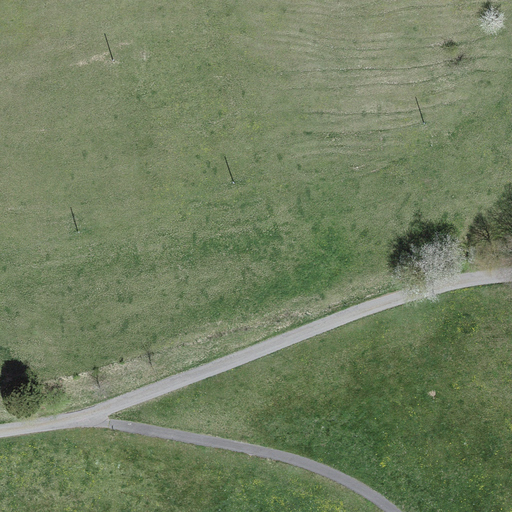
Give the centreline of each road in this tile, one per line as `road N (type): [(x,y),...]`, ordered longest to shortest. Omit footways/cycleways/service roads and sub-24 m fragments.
road 1 (residential): [(511,274),(418,289),(341,314),(81,422)]
road 2 (residential): [(81,422),(289,457),(393,511)]
